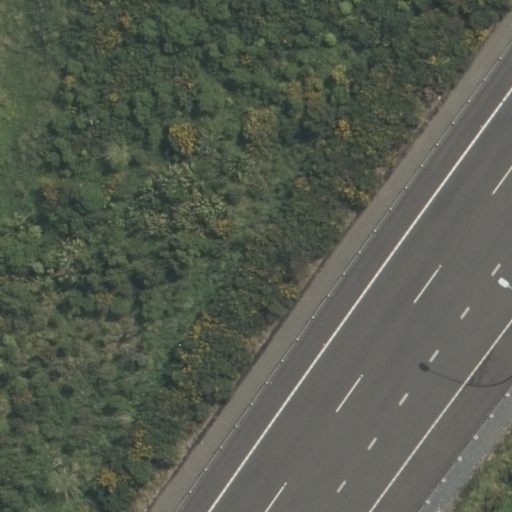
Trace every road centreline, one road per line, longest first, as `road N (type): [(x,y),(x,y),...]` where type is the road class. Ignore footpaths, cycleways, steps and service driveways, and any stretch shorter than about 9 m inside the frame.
road 1 (motorway): [(511,190),(285,511)]
road 2 (motorway): [(511,263),(316,511)]
